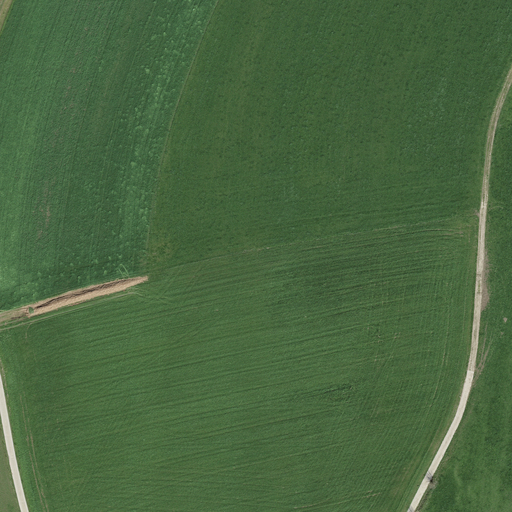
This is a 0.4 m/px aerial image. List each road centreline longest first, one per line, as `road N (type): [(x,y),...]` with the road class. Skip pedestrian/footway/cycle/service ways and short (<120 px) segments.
road 1 (track): [(511,75),(488,153),(467,385),(411,511)]
road 2 (track): [(23,511),(0,394)]
